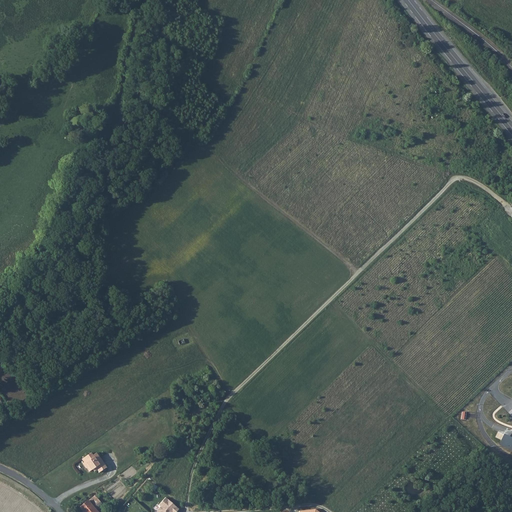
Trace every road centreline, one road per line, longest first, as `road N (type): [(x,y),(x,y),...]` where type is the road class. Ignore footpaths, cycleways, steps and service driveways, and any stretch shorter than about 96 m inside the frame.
road 1 (track): [(185,511),(199,449),(235,389),(450,180),(506,206)]
road 2 (secondary): [(408,0),(511,129)]
